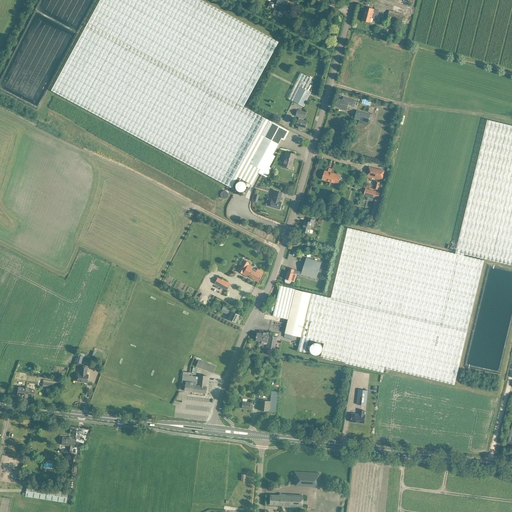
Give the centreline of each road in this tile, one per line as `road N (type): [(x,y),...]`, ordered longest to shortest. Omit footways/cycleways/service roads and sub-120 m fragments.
road 1 (unclassified): [(210,429),(236,350),(274,280),(353,0)]
road 2 (secondary): [(511,466),(263,435)]
road 3 (secondary): [(210,429),(0,404)]
road 4 (track): [(338,56),(231,0)]
